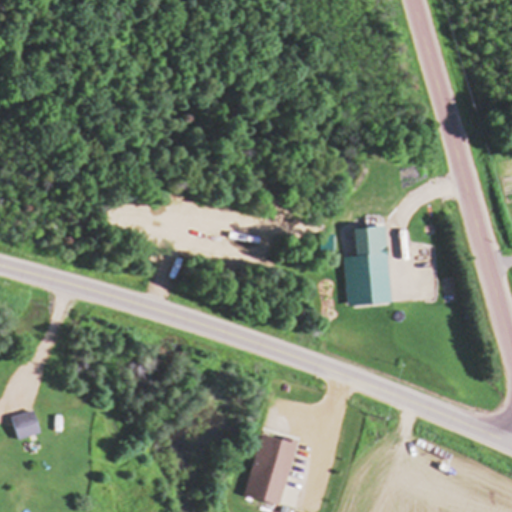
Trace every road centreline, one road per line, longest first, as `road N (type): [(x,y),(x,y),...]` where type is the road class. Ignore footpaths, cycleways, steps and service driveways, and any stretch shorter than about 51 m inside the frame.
road 1 (tertiary): [(511,444),(258,343),(0,264)]
road 2 (tertiary): [(511,340),(412,0)]
